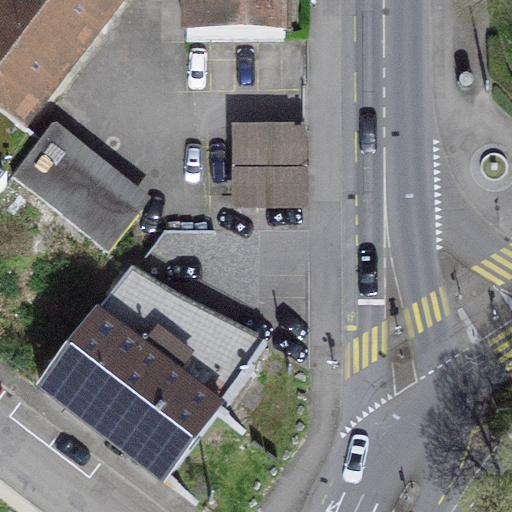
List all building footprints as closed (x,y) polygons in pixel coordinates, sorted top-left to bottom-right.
[(0,0),(0,107),(18,122),(110,0),(0,0)] [(282,0),(184,0),(185,40),(283,40),(282,0)] [(305,128),(233,129),(234,210),(307,209),(305,128)] [(45,135),(11,177),(107,254),(141,212),(45,135)] [(263,345),(130,271),(42,389),(87,424),(161,480),(263,345)]
